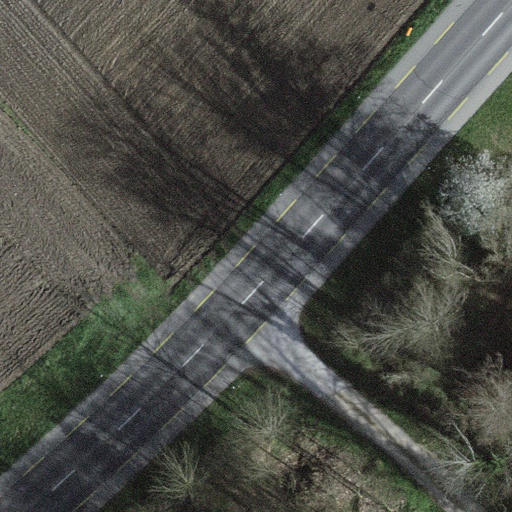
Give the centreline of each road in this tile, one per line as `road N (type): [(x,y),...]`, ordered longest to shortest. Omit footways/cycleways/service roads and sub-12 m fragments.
road 1 (secondary): [(511,3),(245,302),(27,511)]
road 2 (track): [(463,511),(419,460),(245,302)]
